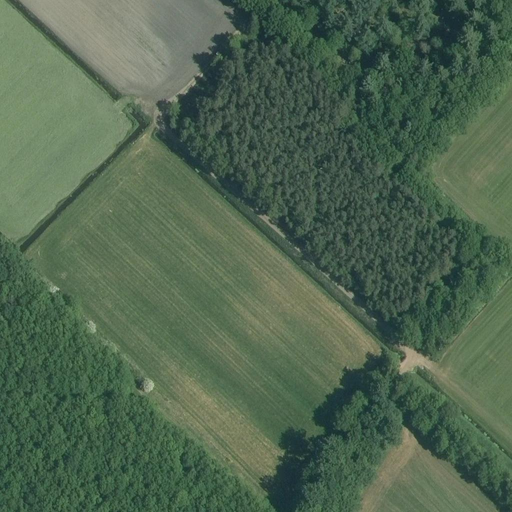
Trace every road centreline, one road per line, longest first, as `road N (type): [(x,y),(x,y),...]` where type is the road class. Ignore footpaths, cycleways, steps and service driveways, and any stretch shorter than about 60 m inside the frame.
road 1 (track): [(304,511),(400,373),(428,307),(470,256),(466,226),(359,122),(355,64)]
road 2 (track): [(433,368),(158,124),(134,151)]
road 3 (track): [(355,64),(479,0)]
